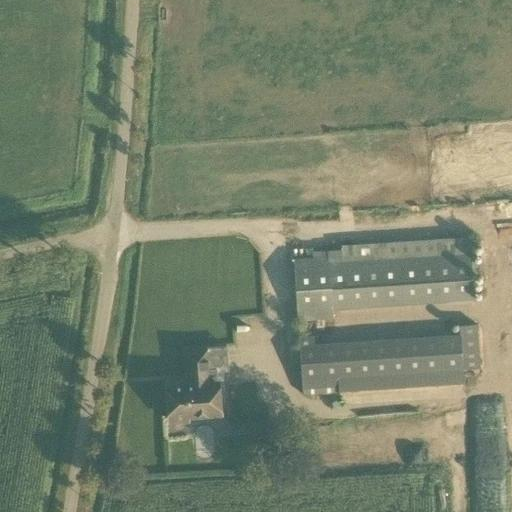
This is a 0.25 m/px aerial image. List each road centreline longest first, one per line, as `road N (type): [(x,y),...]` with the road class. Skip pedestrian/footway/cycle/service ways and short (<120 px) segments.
road 1 (unclassified): [(68,511),(114,234)]
road 2 (unclassified): [(114,234),(124,0)]
